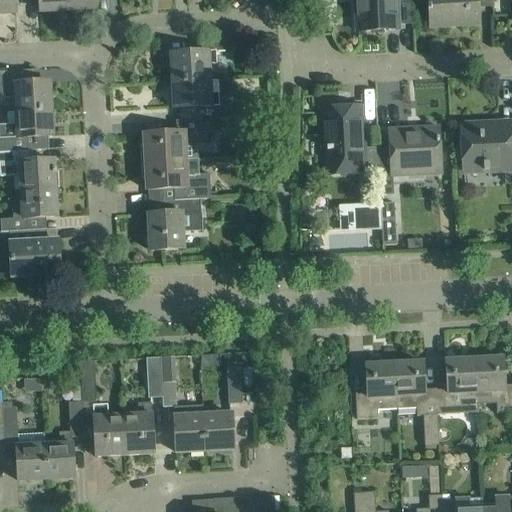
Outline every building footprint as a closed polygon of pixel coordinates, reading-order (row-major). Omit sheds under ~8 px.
[(0,0),(0,14),(16,13),(15,0),(0,0)] [(68,11),(67,0),(39,0),(40,12),(68,11)] [(67,0),(68,11),(96,9),(95,0),(67,0)] [(355,0),(358,32),(398,30),(396,6),(413,5),(413,0),(355,0)] [(492,8),(491,0),(428,0),(429,8),(430,28),(478,25),(477,9),(492,8)] [(173,82),(210,80),(209,66),(217,65),(216,53),(228,52),(228,39),(198,41),(198,53),(172,54),(173,82)] [(0,87),(11,87),(11,86),(10,72),(0,72),(0,87)] [(210,80),(173,82),(175,109),(201,108),(202,120),(216,119),(232,118),(231,107),(218,107),(217,95),(210,95),(210,80)] [(17,112),(51,110),(49,83),(15,85),(17,112)] [(378,168),(378,152),(377,151),(363,152),(361,108),(321,110),(325,176),(326,176),(325,170),(363,168),(364,174),(365,178),(379,177),(379,168),(378,168)] [(0,126),(0,128),(1,139),(0,138),(0,153),(14,153),(14,138),(18,138),(18,139),(52,137),(51,110),(17,112),(17,126),(0,126)] [(216,119),(202,120),(176,121),(176,133),(144,135),(146,164),(186,161),(185,146),(208,145),(207,133),(217,132),(216,119)] [(464,173),(511,170),(511,138),(511,124),(495,125),(495,128),(483,129),(482,126),(462,127),(463,147),(464,173)] [(390,151),(378,152),(378,168),(379,168),(379,177),(380,194),(392,194),(391,178),(440,175),(440,154),(438,134),(411,136),(410,129),(389,131),(390,151)] [(15,164),(14,153),(0,153),(0,164),(10,164),(10,177),(21,176),(21,192),(55,190),(54,175),(53,162),(15,164)] [(146,164),(147,191),(174,190),(174,202),(201,201),(211,200),(209,176),(197,176),(196,161),(186,161),(146,164)] [(55,190),(21,192),(22,206),(12,207),(12,219),(0,220),(0,224),(0,233),(9,232),(29,231),(28,219),(56,218),(55,190)] [(201,201),(174,202),(162,203),(162,215),(148,216),(150,252),(183,250),(182,231),(202,230),(201,201)] [(382,228),(382,245),(396,245),(394,203),(380,203),(381,208),(382,228)] [(341,210),(342,230),(382,228),(381,208),(341,210)] [(29,231),(9,232),(9,240),(11,278),(60,276),(58,242),(47,242),(46,230),(29,231)] [(0,233),(0,232),(0,240),(9,240),(9,232),(0,233)] [(405,244),(406,253),(420,252),(420,243),(405,244)] [(238,355),(228,355),(225,356),(229,405),(242,404),(238,355)] [(161,399),(159,358),(146,359),(148,400),(161,399)] [(159,358),(161,399),(162,409),(176,408),(174,358),(159,358)] [(511,386),(504,386),(503,358),(475,360),(477,405),(496,404),(496,413),(511,411),(511,386)] [(477,405),(475,360),(445,361),(447,389),(436,390),(438,416),(458,415),(458,406),(477,405)] [(97,402),(96,382),(94,362),(80,363),(82,403),(97,402)] [(438,416),(436,390),(424,391),(423,363),(395,365),(397,409),(398,425),(423,424),(424,442),(439,441),(438,416)] [(397,409),(395,365),(366,366),(367,393),(355,394),(357,420),(379,419),(379,410),(397,409)] [(84,438),(82,403),(69,404),(71,439),(84,438)] [(137,416),(123,416),(125,456),(154,455),(151,404),(137,405),(137,416)] [(125,456),(123,416),(107,417),(106,407),(93,407),(96,458),(125,456)] [(16,409),(3,409),(4,430),(5,444),(18,443),(18,436),(16,409)] [(231,415),(203,416),(205,452),(233,451),(231,415)] [(205,452),(203,416),(175,418),(176,454),(205,452)] [(18,436),(18,443),(18,447),(16,448),(18,482),(47,480),(45,446),(44,434),(18,436)] [(73,445),(45,446),(47,480),(74,479),(73,445)] [(341,449),(341,453),(341,459),(351,459),(351,449),(341,449)] [(414,468),(402,469),(402,479),(414,479),(414,468)] [(376,511),(375,492),(353,493),(354,511),(376,511)] [(416,511),(442,511),(442,501),(442,496),(429,497),(429,510),(416,511)] [(496,510),(482,510),(482,511),(511,511),(511,497),(495,498),(496,510)] [(238,511),(237,499),(214,500),(214,511),(238,511)] [(470,500),(442,501),(442,511),(482,511),(482,510),(470,511),(470,500)]
